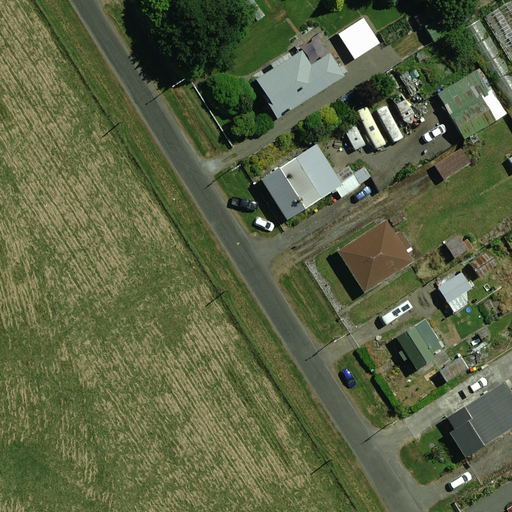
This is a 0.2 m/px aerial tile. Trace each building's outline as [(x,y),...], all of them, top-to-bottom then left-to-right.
[(511,0),(487,14),(511,58),(511,0)] [(511,58),(487,14),(465,26),(511,111),(511,110),(511,58)] [(305,47),(252,83),(279,123),(349,75),(335,54),(317,66),(305,47)] [(409,59),(397,67),(415,98),(428,91),(409,59)] [(483,68),(433,96),(460,143),(509,116),(483,68)] [(316,146),(259,181),(286,224),(343,190),(316,146)] [(460,147),(434,164),(447,184),(473,168),(460,147)] [(389,224),(335,256),(361,299),(415,268),(389,224)] [(460,232),(443,244),(456,262),(473,250),(460,232)] [(500,264),(488,249),(469,264),(481,279),(500,264)] [(462,272),(437,287),(451,310),(476,295),(462,272)] [(428,323),(395,343),(418,381),(435,370),(451,361),(428,323)] [(451,361),(435,370),(446,388),(472,372),(461,354),(451,361)] [(511,393),(506,384),(445,423),(470,462),(511,435),(511,393)]
